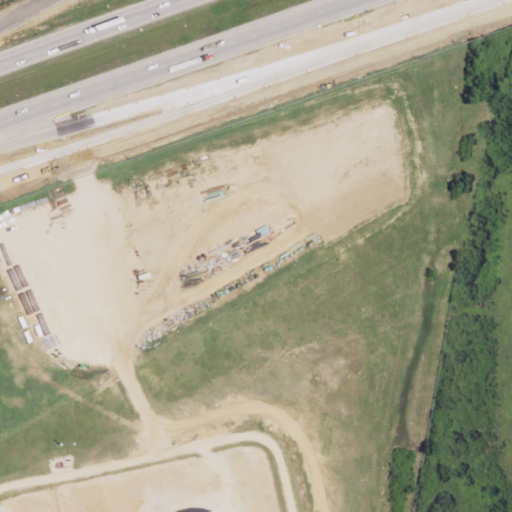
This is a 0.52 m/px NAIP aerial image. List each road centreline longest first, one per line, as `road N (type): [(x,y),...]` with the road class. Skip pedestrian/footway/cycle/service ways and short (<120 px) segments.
road 1 (tertiary): [(0,178),(381,46)]
road 2 (motorway): [(0,121),(349,0)]
road 3 (motorway): [(183,0),(0,65)]
road 4 (tertiary): [(381,46),(511,0)]
